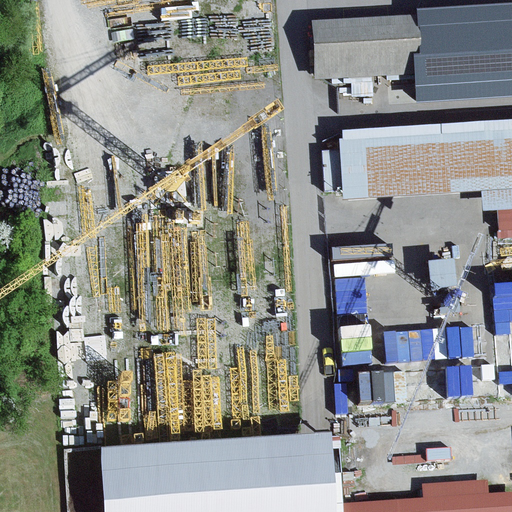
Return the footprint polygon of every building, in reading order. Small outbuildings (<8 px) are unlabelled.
[(511,3),(417,9),(417,15),(419,55),(414,55),(415,74),(416,102),(511,96),(511,3)] [(417,15),(311,21),(314,79),(415,74),(414,55),(419,55),(417,15)] [(511,121),(342,133),(347,202),(487,193),(488,211),(504,210),(505,231),(511,230),(511,121)] [(511,404),(345,416),(346,445),(511,433),(511,404)] [(341,511),(336,438),(107,453),(110,511),(341,511)] [(431,499),(347,505),(347,511),(511,511),(511,497),(497,498),(495,483),(431,488),(431,499)]
